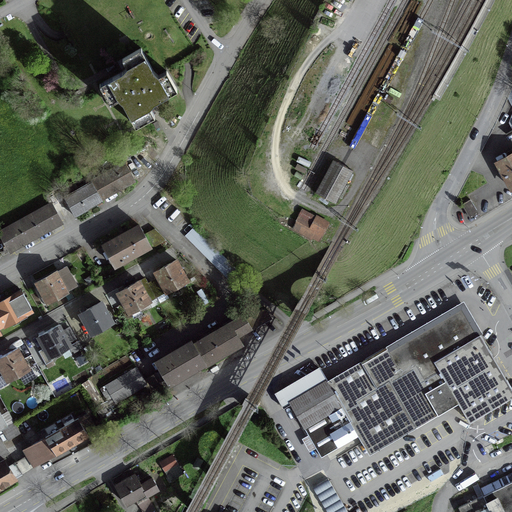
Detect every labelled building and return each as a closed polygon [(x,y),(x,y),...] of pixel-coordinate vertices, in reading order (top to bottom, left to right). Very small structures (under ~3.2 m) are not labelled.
[(99,85),(109,104),(117,99),(158,76),(153,72),(140,49),(122,59),(126,68),(122,72),(99,85)] [(122,103),(135,126),(154,116),(149,108),(153,103),(176,90),(166,72),(158,76),(117,99),(122,103)] [(26,120),(20,123),(27,137),(33,133),(26,120)] [(152,150),(151,148),(135,157),(142,171),(153,165),(157,159),(155,155),(160,152),(157,147),(152,150)] [(511,153),(496,163),(511,189),(511,188),(511,153)] [(315,193),(335,204),(352,171),(342,166),(332,161),(315,193)] [(134,181),(124,164),(63,198),(74,217),(102,202),(101,200),(134,181)] [(467,216),(476,211),(469,200),(461,205),(467,216)] [(60,223),(50,205),(0,232),(0,233),(9,251),(60,223)] [(302,210),(299,215),(292,229),(310,239),(314,231),(320,235),(326,224),(302,210)] [(163,239),(164,239),(154,229),(144,235),(139,226),(102,246),(113,266),(150,247),(151,249),(157,246),(156,243),(163,239)] [(193,228),(185,237),(234,286),(243,277),(193,228)] [(159,280),(148,286),(155,297),(166,291),(166,292),(186,281),(175,261),(155,272),(159,280)] [(76,287),(65,267),(36,283),(47,303),(76,287)] [(148,301),(155,297),(148,286),(145,280),(139,284),(138,281),(117,293),(129,313),(149,302),(148,301)] [(0,328),(31,311),(21,291),(0,302),(0,328)] [(111,323),(100,302),(80,314),(91,334),(111,323)] [(464,302),(327,382),(342,408),(358,436),(370,456),(459,405),(470,424),(511,399),(511,388),(481,335),(483,334),(464,302)] [(250,329),(241,313),(227,321),(229,324),(193,345),(191,342),(155,363),(160,371),(148,379),(156,393),(204,365),(205,367),(242,346),(237,337),(250,329)] [(70,346),(58,326),(38,337),(44,348),(38,352),(45,365),(52,362),(49,357),(70,346)] [(81,347),(78,341),(73,344),(76,350),(81,347)] [(0,367),(0,368),(0,367),(0,384),(27,370),(16,349),(0,358),(0,367)] [(115,403),(145,385),(135,368),(105,386),(115,403)] [(305,430),(342,408),(327,382),(319,368),(274,394),(283,409),(291,405),(305,430)] [(321,458),(358,436),(342,408),(305,430),(321,458)] [(23,451),(27,458),(33,467),(96,430),(86,414),(23,451)] [(1,431),(7,441),(20,434),(13,423),(1,431)] [(170,479),(183,472),(174,455),(161,461),(170,479)] [(21,474),(33,467),(27,458),(15,465),(14,463),(8,467),(15,479),(22,475),(21,474)] [(4,460),(0,462),(0,488),(15,479),(8,467),(4,460)] [(511,511),(511,473),(479,489),(482,495),(458,508),(459,511),(511,511)] [(147,498),(146,496),(157,489),(151,478),(140,485),(134,475),(115,486),(125,505),(134,499),(137,504),(147,498)]
